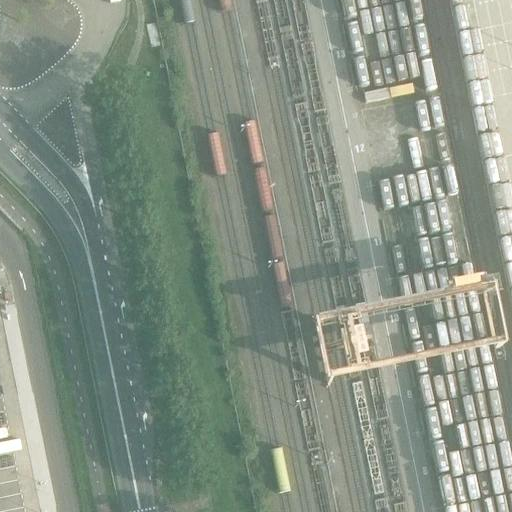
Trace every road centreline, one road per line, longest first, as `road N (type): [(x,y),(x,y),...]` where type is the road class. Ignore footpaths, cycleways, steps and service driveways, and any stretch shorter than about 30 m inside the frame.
road 1 (secondary): [(139,511),(90,262)]
road 2 (unclassified): [(90,262),(94,196),(81,65)]
road 3 (secondary): [(90,262),(70,208),(0,132)]
